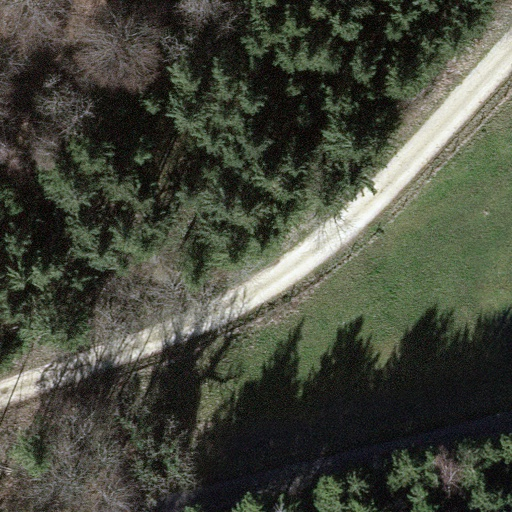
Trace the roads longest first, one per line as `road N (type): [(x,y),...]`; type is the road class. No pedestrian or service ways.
road 1 (track): [(0,394),(174,331),(273,281),(363,205),(511,48)]
road 2 (track): [(143,511),(511,419)]
